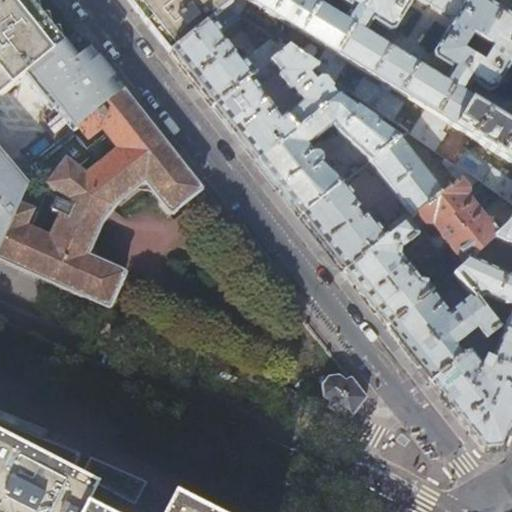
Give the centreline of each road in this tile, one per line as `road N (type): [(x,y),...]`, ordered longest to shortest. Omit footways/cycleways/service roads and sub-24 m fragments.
road 1 (residential): [(472,511),(471,478),(92,0)]
road 2 (secondary): [(426,511),(0,317)]
